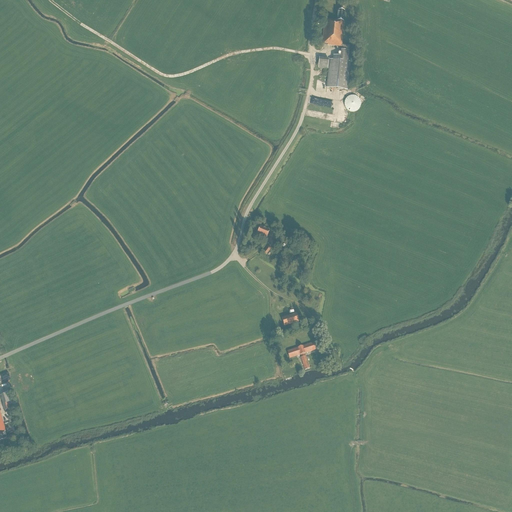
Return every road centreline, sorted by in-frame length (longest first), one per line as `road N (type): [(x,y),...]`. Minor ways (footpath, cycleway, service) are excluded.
road 1 (track): [(311,54),(235,52),(165,75),(50,0)]
road 2 (unclassified): [(233,254),(247,210),(300,122),(317,0)]
